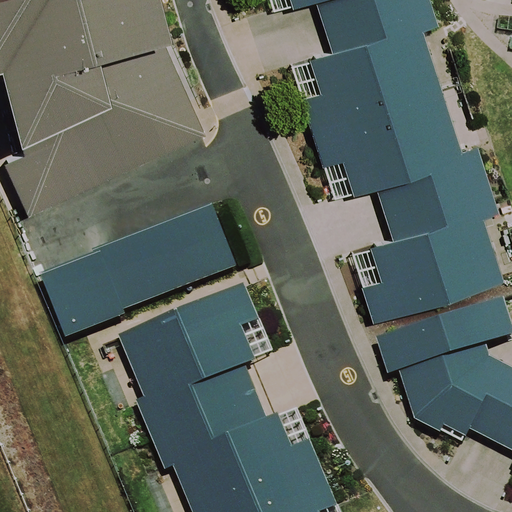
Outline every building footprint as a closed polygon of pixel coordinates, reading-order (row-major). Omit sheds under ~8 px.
[(310,0),(266,0),(271,14),(310,0)] [(417,32),(434,26),(425,0),(314,0),(334,56),(290,71),(301,103),(313,137),(326,173),(344,167),(354,195),(374,188),(393,243),(369,251),(380,282),(362,288),(377,330),(504,286),(480,218),(496,213),(473,150),(460,155),(438,94),(417,32)] [(126,325),(122,315),(236,266),(212,210),(46,282),(74,347),(126,325)] [(271,356),(246,293),(119,343),(167,463),(265,424),(251,387),(243,367),(271,356)] [(418,422),(468,447),(472,440),(511,460),(511,372),(492,362),(486,347),(511,337),(511,310),(507,297),(380,341),(396,388),(405,384),(418,422)] [(336,511),(323,478),(297,412),(265,424),(167,463),(186,511),(336,511)]
